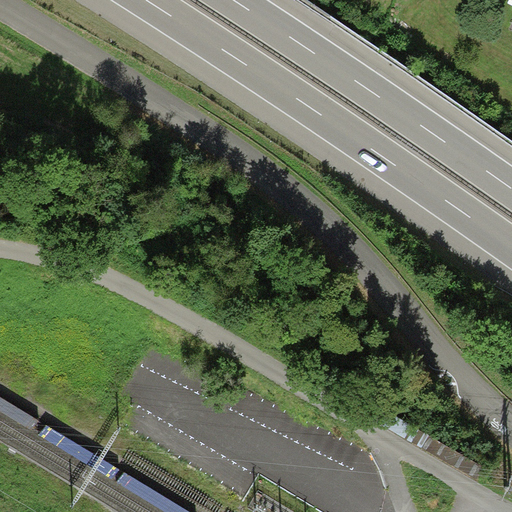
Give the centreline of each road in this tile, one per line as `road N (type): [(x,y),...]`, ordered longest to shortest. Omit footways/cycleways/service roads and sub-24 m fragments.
road 1 (unclassified): [(511,421),(359,246),(243,149),(0,5)]
road 2 (unclassified): [(507,511),(145,296),(69,265),(0,249)]
road 3 (motorway): [(147,0),(511,245)]
road 4 (motorway): [(511,187),(234,0)]
